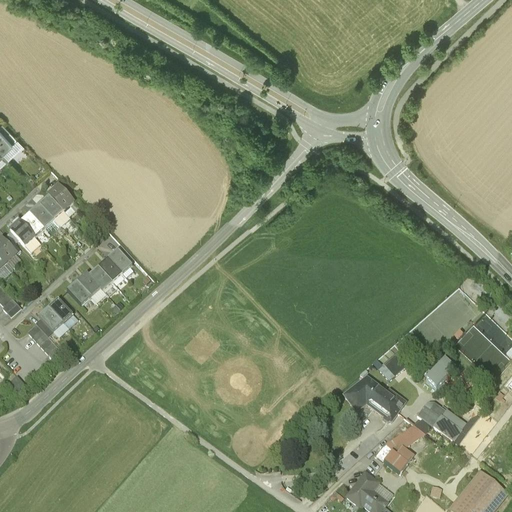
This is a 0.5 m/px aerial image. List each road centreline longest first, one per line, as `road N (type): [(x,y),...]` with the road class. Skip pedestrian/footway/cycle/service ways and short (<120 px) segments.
road 1 (residential): [(10,426),(171,286),(322,130)]
road 2 (tertiary): [(104,0),(322,130)]
road 3 (tertiary): [(332,118),(127,0)]
road 4 (secondary): [(378,144),(401,176),(511,277)]
road 5 (secondary): [(482,0),(412,58),(378,112)]
